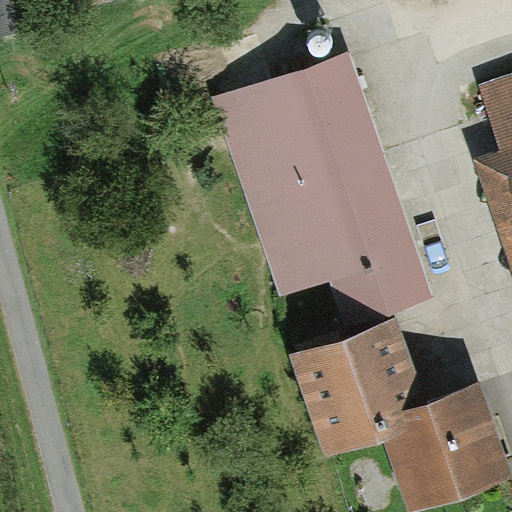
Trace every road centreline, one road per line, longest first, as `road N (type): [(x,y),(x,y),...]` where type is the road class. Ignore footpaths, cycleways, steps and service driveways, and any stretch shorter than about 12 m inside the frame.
road 1 (track): [(511,388),(415,89),(467,55),(511,40)]
road 2 (track): [(0,237),(70,511)]
